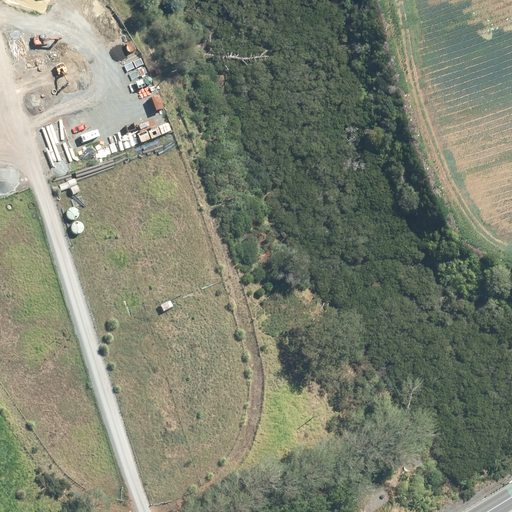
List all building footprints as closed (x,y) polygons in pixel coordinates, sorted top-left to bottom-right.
[(136,66),(129,75),(137,82),(144,73),(136,66)] [(63,171),(55,174),(60,187),(68,184),(63,171)] [(200,288),(192,291),(198,305),(206,301),(200,288)] [(171,307),(169,300),(158,304),(160,310),(171,307)] [(114,309),(106,311),(110,326),(118,323),(114,309)] [(67,326),(58,328),(63,343),(72,340),(67,326)] [(41,345),(33,347),(37,362),(46,359),(41,345)]
